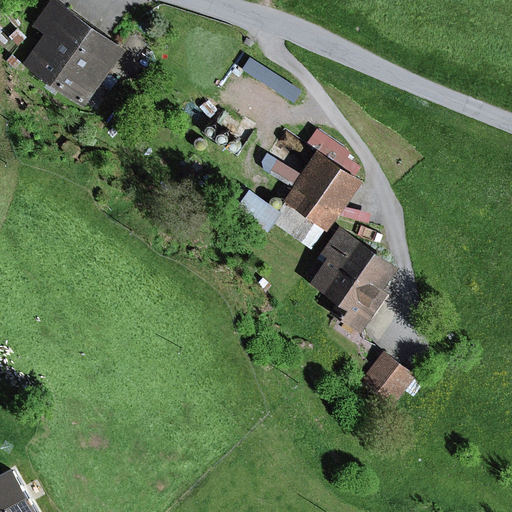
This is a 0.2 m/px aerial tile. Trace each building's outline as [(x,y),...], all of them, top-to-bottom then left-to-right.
[(138,49),(64,0),(61,0),(21,61),(97,111),(138,49)] [(373,180),(324,151),(288,212),(337,241),(373,180)] [(408,272),(349,235),(309,298),(368,335),(408,272)] [(420,385),(387,358),(365,385),(398,412),(420,385)] [(0,511),(44,511),(18,466),(0,475),(0,511)]
